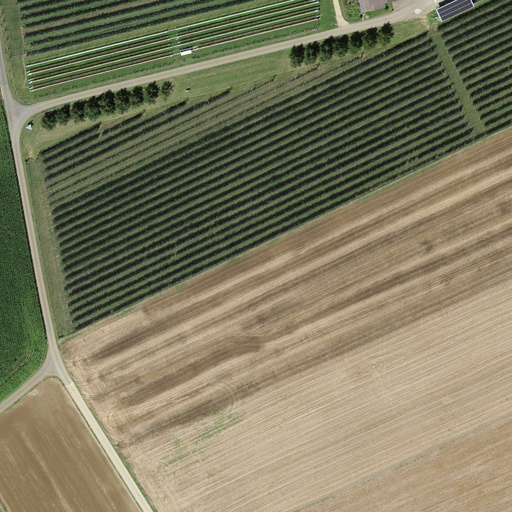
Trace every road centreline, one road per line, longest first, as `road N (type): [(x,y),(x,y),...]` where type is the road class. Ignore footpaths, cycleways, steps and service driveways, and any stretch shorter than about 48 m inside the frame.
road 1 (track): [(9,117),(378,23),(439,0)]
road 2 (unclassified): [(55,363),(0,60)]
road 3 (track): [(146,511),(55,363)]
